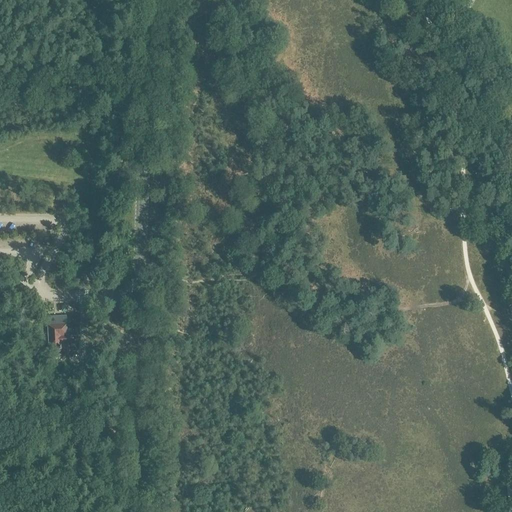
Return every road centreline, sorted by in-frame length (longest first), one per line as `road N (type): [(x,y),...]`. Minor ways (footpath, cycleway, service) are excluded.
road 1 (unclassified): [(138,296),(152,0)]
road 2 (unclassified): [(132,511),(138,296)]
